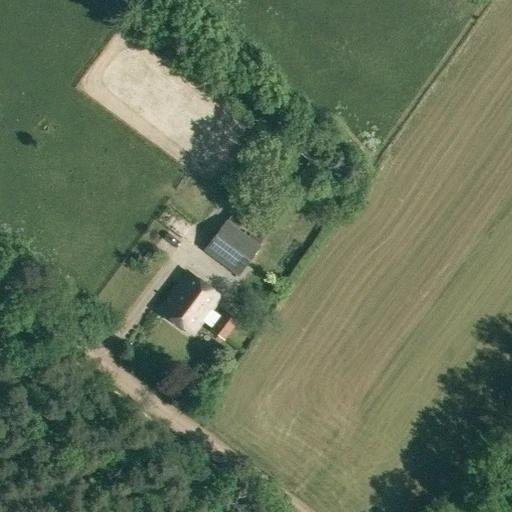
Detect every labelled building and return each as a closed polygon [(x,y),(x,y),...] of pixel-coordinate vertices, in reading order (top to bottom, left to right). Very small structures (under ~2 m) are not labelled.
[(295,179),(303,184),(316,167),(308,161),(295,179)] [(203,252),(236,276),(254,251),(259,244),(244,233),(237,228),(246,216),(235,208),(203,252)] [(178,228),(187,243),(198,237),(189,222),(178,228)] [(208,330),(223,341),(238,321),(222,309),(218,315),(211,310),(221,297),(188,272),(159,309),(191,335),(202,321),(209,327),(208,330)] [(265,308),(276,293),(271,290),(260,304),(265,308)]
